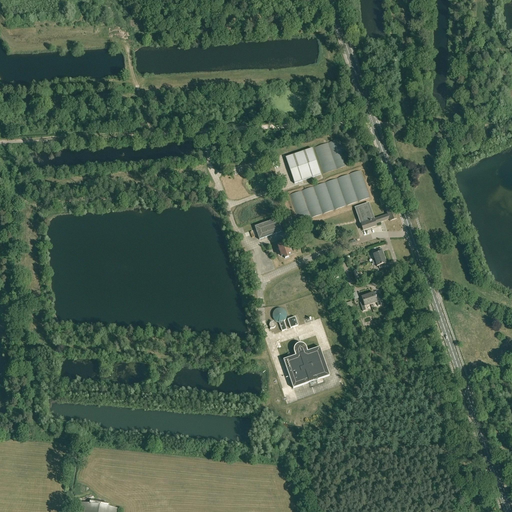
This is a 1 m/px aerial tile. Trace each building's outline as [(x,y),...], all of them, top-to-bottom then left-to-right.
[(345,102),(346,105),(343,106),(345,110),(347,109),(348,111),(354,109),(351,100),(345,102)] [(341,139),(315,148),(323,174),(350,164),(341,139)] [(294,184),(321,175),(312,149),(285,157),(294,184)] [(299,222),(370,197),(361,170),(290,195),(299,222)] [(368,204),(355,208),(361,224),(363,231),(376,226),(375,224),(389,219),(390,221),(397,219),(394,212),(392,207),(386,209),(388,215),(374,220),(368,204)] [(282,232),(278,219),(254,227),(259,240),(282,232)] [(287,255),(290,254),(287,244),(278,247),(281,257),(284,256),(285,259),(288,258),(287,255)] [(375,261),(384,258),(382,252),(383,252),(382,249),(373,252),(374,255),(373,255),(375,261)] [(384,258),(375,261),(373,262),(374,265),(376,264),(377,267),(378,266),(379,269),(388,266),(387,263),(386,263),(384,258)] [(373,293),(367,295),(371,305),(377,303),(378,306),(381,305),(380,303),(378,298),(375,299),(373,293)] [(365,307),(371,305),(367,295),(361,297),(363,303),(360,304),(363,312),(366,311),(365,307)] [(295,317),(287,320),(290,328),(298,326),(295,317)] [(283,360),(293,389),(329,376),(320,348),(307,352),(307,350),(307,349),(306,347),(305,345),(302,344),(299,344),(297,345),(295,347),(294,349),(294,352),(294,354),(295,354),(295,356),(283,360)] [(119,509),(79,502),(79,503),(79,502),(77,511),(119,511),(120,509),(119,509)]
